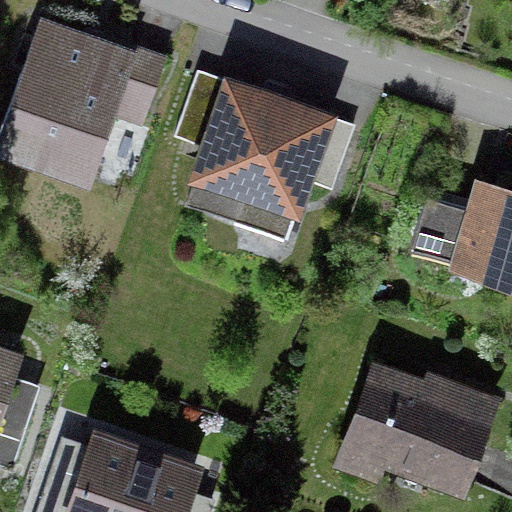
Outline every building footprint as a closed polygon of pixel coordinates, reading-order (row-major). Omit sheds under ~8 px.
[(0,128),(0,141),(89,173),(113,106),(139,116),(162,54),(131,43),(128,49),(40,17),(0,128)] [(283,233),(302,177),(331,187),(351,130),(323,120),(326,111),(229,77),(226,86),(194,75),(174,132),(206,143),(186,199),(283,233)] [(412,243),(511,272),(511,189),(483,181),(477,201),(429,187),(412,243)] [(32,403),(3,393),(15,354),(0,348),(0,460),(11,464),(32,403)] [(444,382),(438,389),(374,365),(340,457),(378,471),(385,452),(462,481),(492,400),(444,382)] [(206,511),(212,495),(186,487),(193,467),(94,433),(83,464),(54,454),(34,511),(206,511)]
